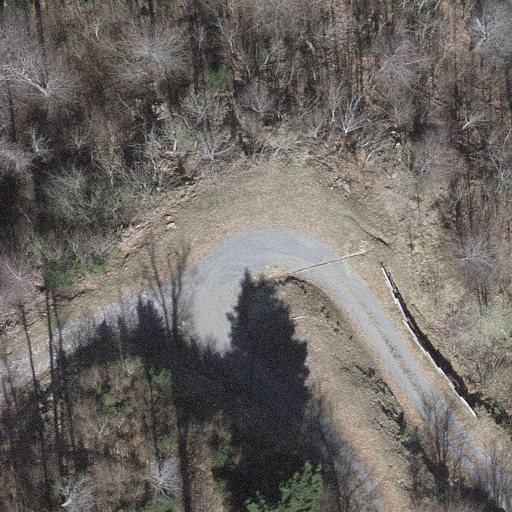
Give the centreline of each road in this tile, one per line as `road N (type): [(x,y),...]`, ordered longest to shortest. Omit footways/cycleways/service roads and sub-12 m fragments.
road 1 (track): [(377,511),(314,419),(252,367),(219,326),(218,278),(255,241),(299,240),(511,489)]
road 2 (track): [(0,382),(109,328),(214,304)]
